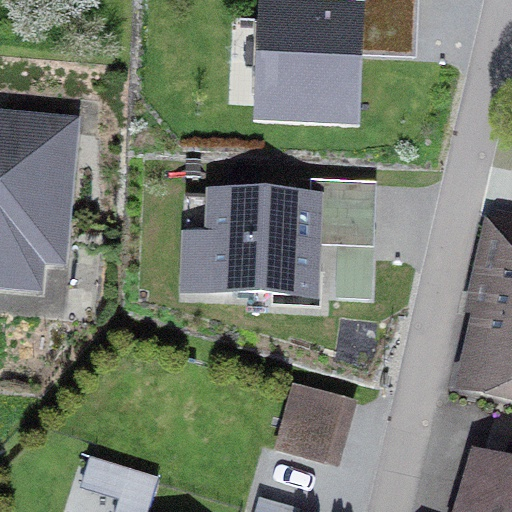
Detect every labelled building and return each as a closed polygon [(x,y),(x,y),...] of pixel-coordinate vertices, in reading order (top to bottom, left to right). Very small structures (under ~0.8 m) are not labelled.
[(354,16),(266,12),(262,115),(350,119),(354,16)] [(0,260),(49,266),(62,136),(0,129),(0,260)] [(311,210),(215,204),(210,287),(306,293),(311,210)] [(511,231),(495,227),(448,405),(511,421),(511,231)] [(330,480),(349,417),(291,400),(272,463),(330,480)] [(511,511),(511,473),(470,460),(453,511),(511,511)]
